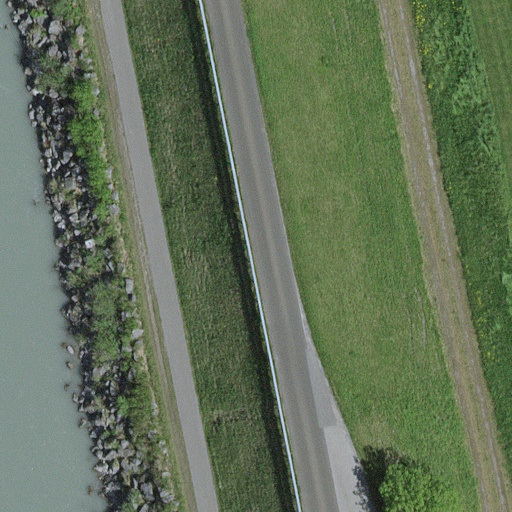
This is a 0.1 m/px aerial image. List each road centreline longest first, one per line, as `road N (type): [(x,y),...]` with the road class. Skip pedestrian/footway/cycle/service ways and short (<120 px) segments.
road 1 (track): [(402,0),(504,511)]
road 2 (unclassified): [(224,0),(324,511)]
